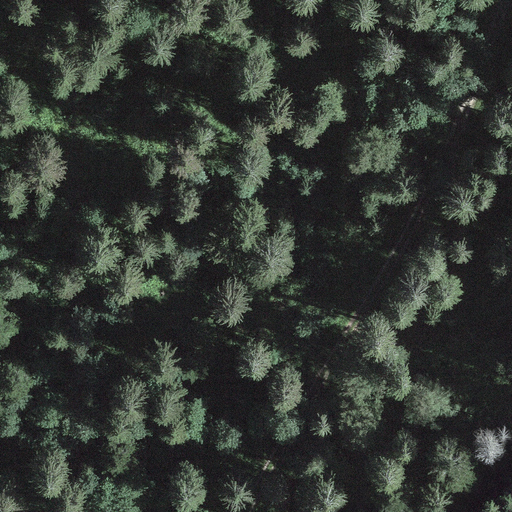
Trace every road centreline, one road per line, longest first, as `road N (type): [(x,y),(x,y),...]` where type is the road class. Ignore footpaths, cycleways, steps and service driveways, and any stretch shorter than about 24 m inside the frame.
road 1 (track): [(249,511),(402,251)]
road 2 (track): [(511,12),(402,251)]
